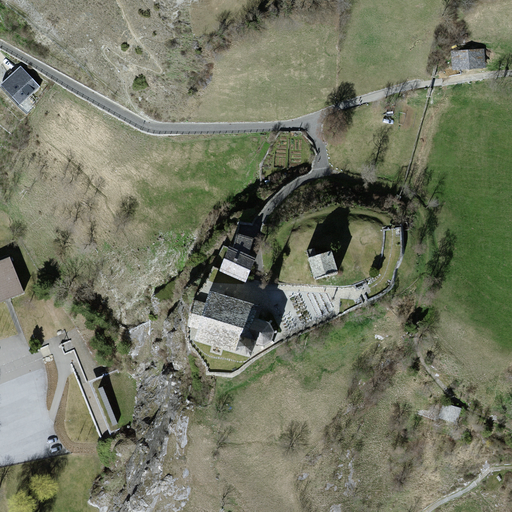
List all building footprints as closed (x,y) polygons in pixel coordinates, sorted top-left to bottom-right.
[(484,48),(455,50),(456,72),(486,70),(484,48)] [(38,87),(20,68),(2,84),(20,103),(38,87)] [(230,246),(219,271),(246,282),(256,260),(245,255),(252,238),(238,233),(232,247),(230,246)] [(334,250),(320,254),(318,248),(309,251),(319,279),(341,271),(334,250)] [(0,300),(22,292),(9,259),(0,262),(0,300)] [(202,315),(194,338),(250,356),(254,343),(263,346),(271,343),(275,333),(269,324),(253,319),(257,307),(209,293),(202,315)] [(463,409),(446,404),(442,418),(458,423),(463,409)]
